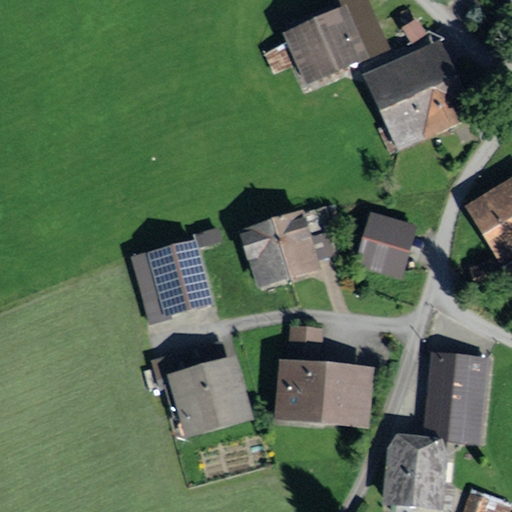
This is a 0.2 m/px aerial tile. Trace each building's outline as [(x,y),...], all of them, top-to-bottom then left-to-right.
[(292,42),(342,20),(336,7),(286,29),(292,42)] [(342,20),(292,42),(299,57),(305,54),(317,80),(388,49),(375,21),(347,33),(342,20)] [(285,70),(278,52),(267,56),(275,74),(285,70)] [(431,138),(428,131),(419,112),(459,94),(442,56),(403,74),(399,65),(373,77),(394,122),(392,123),(405,150),(431,138)] [(469,89),(459,94),(419,112),(428,131),(478,109),(469,89)] [(511,250),(511,182),(486,198),(487,199),(469,210),(490,243),(497,238),(507,254),(511,250)] [(302,216),(273,224),(287,271),(310,264),(316,262),(309,241),(334,234),(327,209),(302,217),(302,216)] [(408,231),(379,222),(366,265),(396,274),(408,231)] [(273,224),(243,233),(257,280),(287,271),(273,224)] [(196,245),(155,255),(170,311),(211,300),(196,245)] [(497,262),(475,270),(482,289),(504,281),(497,262)] [(289,350),(321,355),(325,329),(293,325),(289,350)] [(486,364),(440,359),(432,435),(476,440),(479,401),(483,401),(486,364)] [(159,389),(154,370),(145,372),(150,391),(159,389)] [(229,371),(167,389),(175,417),(189,414),(193,428),(242,414),(229,371)] [(363,380),(290,374),(286,413),(360,420),(363,380)] [(441,443),(399,439),(398,451),(390,450),(386,501),(449,506),(451,491),(437,490),(441,443)] [(507,511),(510,504),(473,491),(471,498),(476,500),(472,511),(507,511)]
